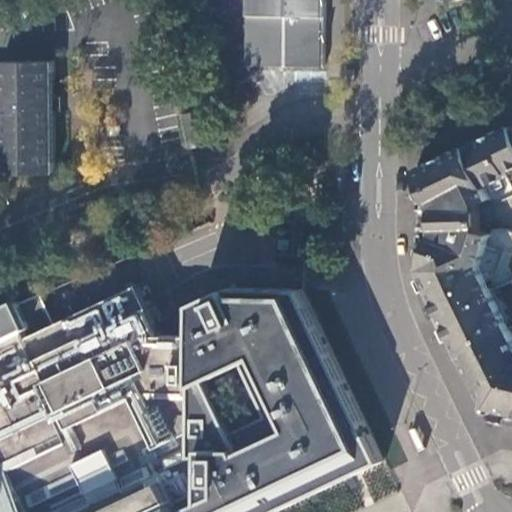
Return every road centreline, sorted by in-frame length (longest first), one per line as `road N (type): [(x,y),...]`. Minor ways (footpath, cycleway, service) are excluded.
road 1 (tertiary): [(380,73),(383,275),(486,511)]
road 2 (residential): [(380,73),(439,63),(511,28)]
